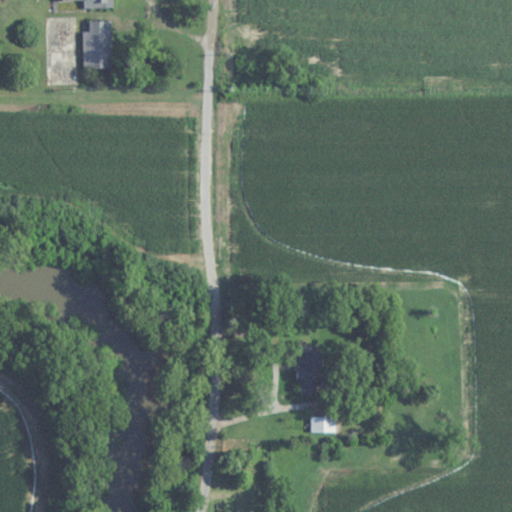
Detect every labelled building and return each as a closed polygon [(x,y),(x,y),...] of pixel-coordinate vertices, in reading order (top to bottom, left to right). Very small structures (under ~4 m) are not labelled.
[(114,8),(113,0),(84,0),(84,8),(114,8)] [(111,68),(111,21),(89,21),(89,31),(83,31),(83,68),(111,68)] [(322,345),(298,345),(298,394),(322,394),(322,345)] [(330,422),(311,422),(311,437),(330,437),(330,422)] [(358,511),(358,494),(342,494),(342,511),(358,511)]
